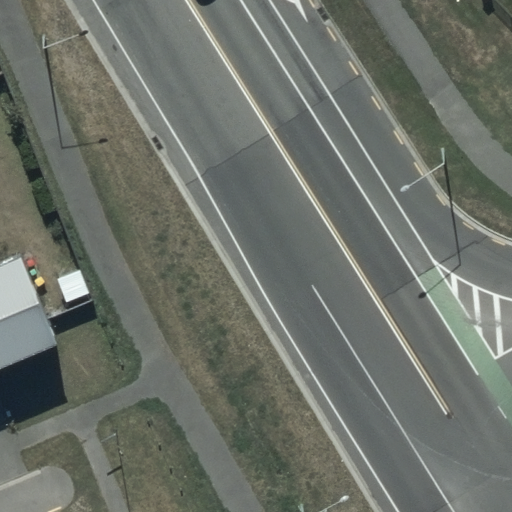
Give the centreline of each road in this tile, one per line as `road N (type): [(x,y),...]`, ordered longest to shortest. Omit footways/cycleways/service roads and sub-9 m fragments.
road 1 (secondary): [(399,469),(359,405),(267,210),(141,0)]
road 2 (secondary): [(216,0),(481,422)]
road 3 (secondary): [(288,0),(451,246),(511,277)]
